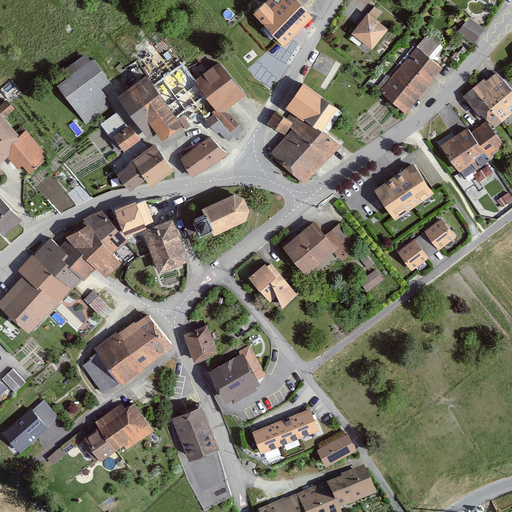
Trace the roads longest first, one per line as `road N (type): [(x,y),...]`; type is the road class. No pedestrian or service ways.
road 1 (residential): [(307,200),(173,318),(212,401),(248,511)]
road 2 (residential): [(511,14),(429,111),(307,200)]
road 3 (residential): [(249,171),(79,209),(40,228),(0,263)]
road 4 (residential): [(249,171),(255,138),(335,0)]
